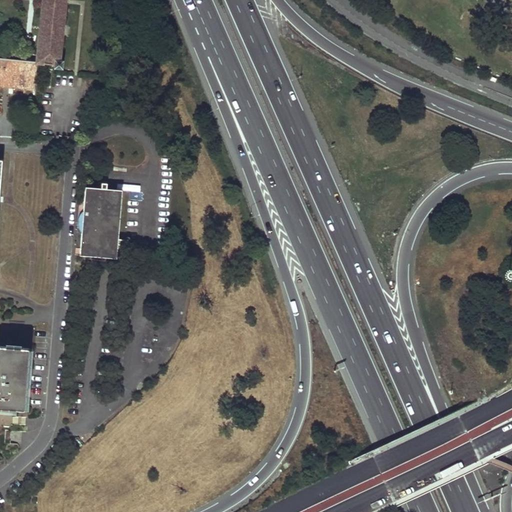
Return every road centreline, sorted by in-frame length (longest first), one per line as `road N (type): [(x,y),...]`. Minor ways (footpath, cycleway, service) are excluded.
road 1 (motorway): [(187,0),(300,309),(306,359),(300,407),(280,451),(208,511)]
road 2 (motorway): [(465,511),(239,0)]
road 3 (motorway): [(198,0),(424,511)]
road 4 (residential): [(0,146),(72,153),(47,434),(0,481)]
road 5 (motorway): [(485,511),(433,390),(403,262),(431,198),(469,174),(511,167)]
road 6 (motorway): [(511,130),(332,47),(279,0)]
road 7 (secondary): [(511,400),(281,511)]
road 8 (residential): [(511,103),(398,52),(330,0)]
road 9 (secondary): [(349,511),(511,433)]
